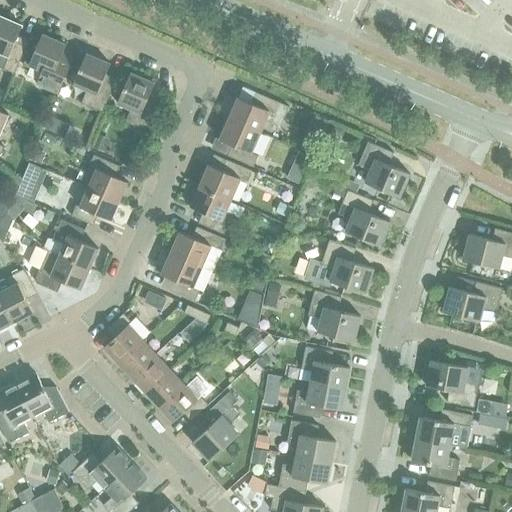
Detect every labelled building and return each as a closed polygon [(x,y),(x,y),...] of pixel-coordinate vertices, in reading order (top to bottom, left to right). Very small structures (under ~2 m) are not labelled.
[(0,67),(14,74),(29,41),(18,36),(22,26),(0,16),(0,67)] [(37,84),(58,93),(73,60),(62,55),(66,45),(42,34),(29,65),(42,71),(37,84)] [(81,103),(102,112),(117,79),(106,74),(110,64),(86,54),(73,84),(86,90),(81,103)] [(125,122),(147,131),(161,98),(150,93),(154,83),(130,73),(117,103),(131,109),(125,122)] [(238,97),(229,118),(260,132),(266,120),(280,127),(289,107),(255,92),(251,103),(238,97)] [(260,132),(229,118),(220,140),(232,145),(228,156),(253,167),(258,156),(251,153),(260,132)] [(365,183),(400,197),(410,174),(389,165),(394,153),(368,142),(358,165),(371,170),(365,183)] [(81,184),(88,188),(119,201),(127,182),(115,176),(119,166),(94,155),(81,184)] [(209,165),(200,186),(231,199),(240,179),(247,181),(252,171),(226,159),(221,170),(209,165)] [(38,197),(49,165),(34,160),(23,192),(38,197)] [(305,170),(294,165),(288,179),(299,184),(305,170)] [(231,199),(200,186),(190,207),(203,212),(198,223),(224,234),(232,215),(225,213),(231,199)] [(119,201),(88,188),(80,207),(76,205),(71,216),(93,225),(98,215),(110,220),(119,201)] [(345,231),(380,246),(390,222),(368,213),(374,200),(348,190),(338,214),(350,219),(345,231)] [(44,247),(47,251),(89,269),(98,248),(80,241),(85,230),(61,219),(52,239),(48,239),(44,247)] [(180,232),(170,253),(202,267),(211,246),(218,249),(222,238),(197,227),(192,237),(180,232)] [(469,234),(463,259),(499,269),(503,255),(511,257),(511,232),(495,228),(492,240),(469,234)] [(310,258),(303,279),(330,287),(332,282),(366,293),(374,268),(352,261),(356,248),(329,239),(322,262),(310,258)] [(36,246),(28,263),(40,268),(35,280),(36,283),(58,292),(62,281),(80,289),(89,269),(47,251),(36,246)] [(202,267),(170,253),(161,274),(174,280),(169,290),(195,301),(200,290),(193,287),(202,267)] [(23,269),(0,280),(0,294),(14,322),(33,312),(27,299),(37,293),(28,275),(23,269)] [(443,312),(480,321),(483,308),(496,312),(502,288),(475,281),(472,293),(450,287),(443,312)] [(264,304),(276,307),(281,285),(270,282),(264,304)] [(318,332),(354,341),(361,316),(338,310),(342,297),(314,290),(308,315),(321,319),(318,332)] [(0,294),(0,328),(14,322),(0,294)] [(263,319),(263,295),(247,295),(247,319),(263,319)] [(184,313),(195,318),(199,310),(187,305),(184,313)] [(199,310),(195,318),(207,323),(210,315),(199,310)] [(104,347),(118,363),(142,340),(142,339),(150,332),(150,333),(151,332),(150,331),(149,332),(136,318),(131,322),(123,313),(106,330),(114,338),(104,347)] [(224,331),(235,336),(239,327),(227,322),(224,331)] [(244,340),(260,356),(270,347),(254,330),(244,340)] [(118,363),(132,377),(156,355),(142,340),(118,363)] [(313,371),(311,382),(346,388),(350,367),(331,363),(333,352),(305,346),(301,369),(313,371)] [(132,377),(145,392),(170,369),(156,355),(132,377)] [(480,374),(477,370),(468,368),(468,367),(431,360),(426,386),(449,390),(447,402),(474,407),(479,383),(478,383),(480,374)] [(145,392),(159,407),(184,384),(170,369),(145,392)] [(36,373),(17,383),(34,417),(43,412),(49,422),(69,412),(56,387),(43,387),(36,373)] [(184,384),(159,407),(173,422),(183,413),(191,421),(209,405),(201,396),(209,389),(197,376),(186,386),(184,384)] [(346,388),(311,382),(309,392),(297,390),(293,412),(320,418),(323,406),(342,410),(346,388)] [(34,417),(17,383),(0,391),(0,399),(7,412),(0,415),(0,425),(9,443),(29,432),(24,422),(34,417)] [(192,442),(210,461),(239,434),(230,424),(240,414),(232,406),(238,400),(229,391),(203,416),(211,425),(192,442)] [(265,391),(264,400),(277,402),(279,394),(265,391)] [(420,417),(416,438),(450,445),(466,448),(473,415),(441,409),(439,420),(420,417)] [(298,445),(296,456),(332,462),(336,441),(316,437),(319,426),(291,420),(287,443),(298,445)] [(475,424),(473,444),(483,445),(485,425),(475,424)] [(450,445),(416,438),(412,460),(431,464),(429,475),(456,481),(460,460),(448,458),(450,445)] [(97,480),(105,488),(132,463),(117,447),(101,462),(93,453),(72,472),(88,489),(97,480)] [(283,464),(278,486),(306,491),(308,480),(327,483),(332,462),(296,456),(294,466),(283,464)] [(132,463),(105,488),(112,496),(103,505),(109,511),(128,511),(139,503),(131,494),(147,479),(132,463)] [(250,479),(239,487),(248,497),(258,488),(250,479)] [(406,489),(402,510),(410,511),(436,511),(438,505),(451,507),(455,486),(427,481),(425,492),(406,489)] [(306,491),(278,486),(267,484),(264,496),(272,498),(270,509),(284,511),(283,511),(321,511),(323,507),(304,503),(306,491)] [(54,489),(43,494),(52,511),(61,511),(65,510),(54,489)] [(52,511),(43,494),(33,500),(38,511),(52,511)] [(38,511),(33,500),(22,505),(25,511),(38,511)]
